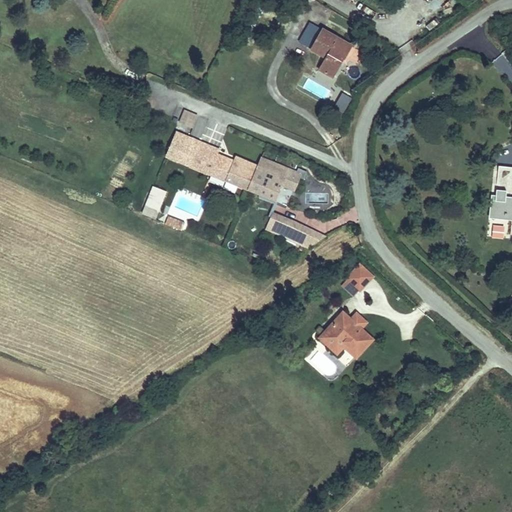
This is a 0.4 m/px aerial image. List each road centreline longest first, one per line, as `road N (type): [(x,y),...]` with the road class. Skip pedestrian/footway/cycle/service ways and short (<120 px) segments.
road 1 (residential): [(511,370),(374,239),(357,173),(360,131),(388,85),(511,2)]
road 2 (unknown): [(80,0),(143,75),(357,173),(332,134),(285,97),(301,48)]
road 3 (track): [(497,357),(340,511)]
